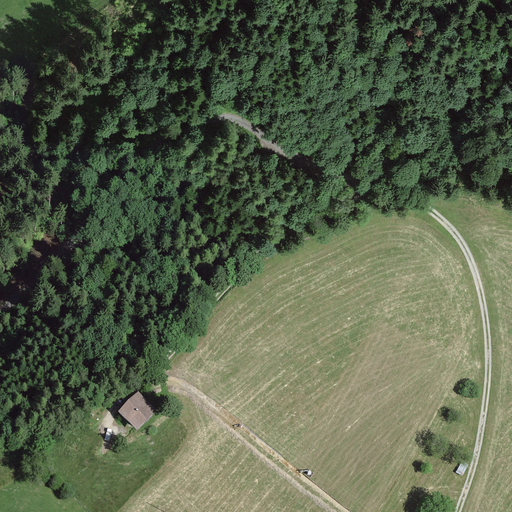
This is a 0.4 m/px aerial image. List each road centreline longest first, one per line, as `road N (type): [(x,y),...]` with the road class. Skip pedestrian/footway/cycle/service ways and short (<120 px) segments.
road 1 (unclassified): [(0,310),(61,254),(125,168),(201,121),(233,117),(364,188)]
road 2 (track): [(364,188),(435,213),(475,273),(488,374),(457,511)]
